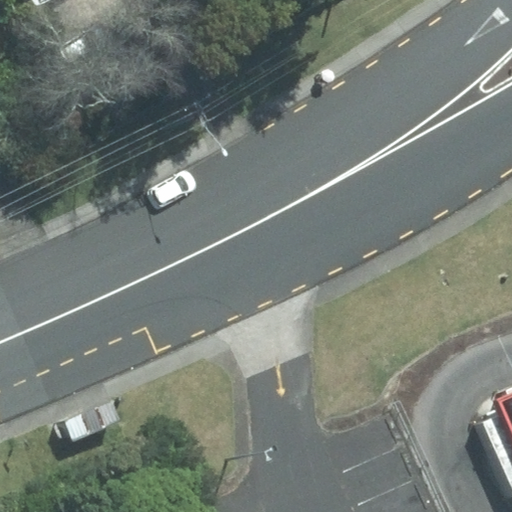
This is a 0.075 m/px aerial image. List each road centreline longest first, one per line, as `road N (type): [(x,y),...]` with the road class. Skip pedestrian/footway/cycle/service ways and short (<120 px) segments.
road 1 (secondary): [(321,181),(0,337)]
road 2 (secondary): [(321,181),(511,7)]
road 3 (secondary): [(511,100),(321,181)]
